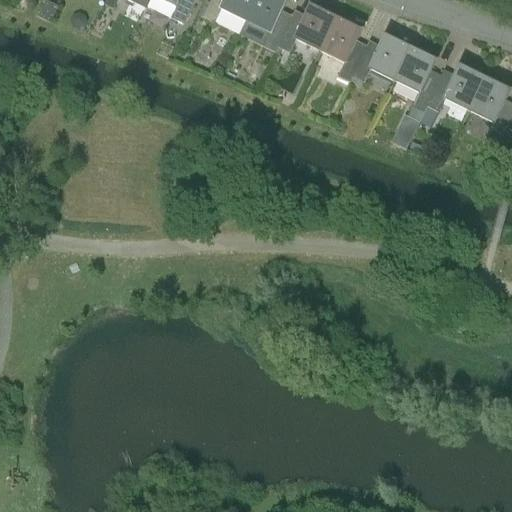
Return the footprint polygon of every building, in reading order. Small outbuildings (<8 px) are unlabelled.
[(109,0),(106,8),(114,12),(119,0),(123,0),(147,12),(148,9),(147,9),(151,0),(109,0)] [(148,9),(184,27),(197,0),(151,0),(147,9),(148,9)] [(213,0),(203,20),(216,26),(216,25),(240,37),(246,24),(246,23),(257,0),(213,0)] [(271,36),(265,50),(276,56),(279,50),(278,50),(279,50),(278,49),(293,19),(282,14),(289,0),(288,0),(257,0),(246,23),(246,24),(271,36)] [(50,24),(58,9),(46,3),(39,18),(50,24)] [(279,50),(289,55),(296,41),(321,53),(338,17),(313,5),(307,19),(295,13),(293,19),(278,49),(279,50),(278,50),(279,50)] [(367,49),(357,44),(364,30),(338,17),(321,53),(346,66),(339,80),(350,86),(353,80),(353,81),(354,80),(353,79),(368,49),(367,49)] [(370,44),(367,49),(368,49),(353,79),(354,80),(353,81),(363,86),(370,71),(395,83),(413,47),(388,35),(381,49),(370,44)] [(421,96),(408,121),(420,126),(427,110),(441,78),(431,74),(438,60),(413,47),(395,83),(421,96)] [(428,110),(437,115),(444,101),(470,113),(488,77),(462,65),(455,79),(444,73),(441,78),(427,110),(428,110)] [(499,144),(511,118),(511,105),(505,103),(511,89),(488,77),(470,113),(494,125),(487,138),(492,140),(499,144)] [(427,110),(424,117),(433,121),(436,114),(428,110),(427,110)] [(482,150),(494,156),(499,144),(492,140),(487,138),(482,150)]
